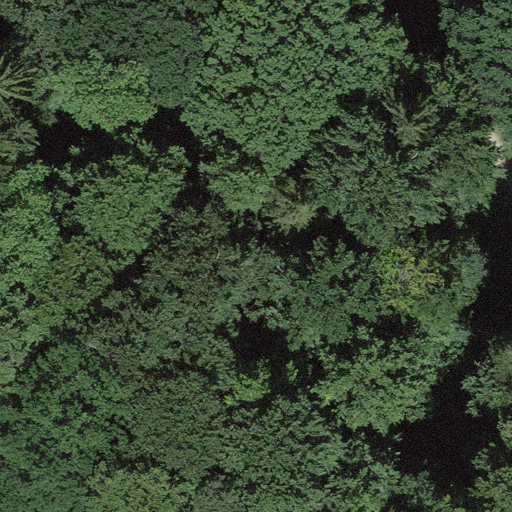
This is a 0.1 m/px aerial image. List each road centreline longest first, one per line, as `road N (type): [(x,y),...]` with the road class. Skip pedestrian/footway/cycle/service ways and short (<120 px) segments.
road 1 (track): [(511,160),(451,110),(360,0)]
road 2 (track): [(0,446),(135,511)]
